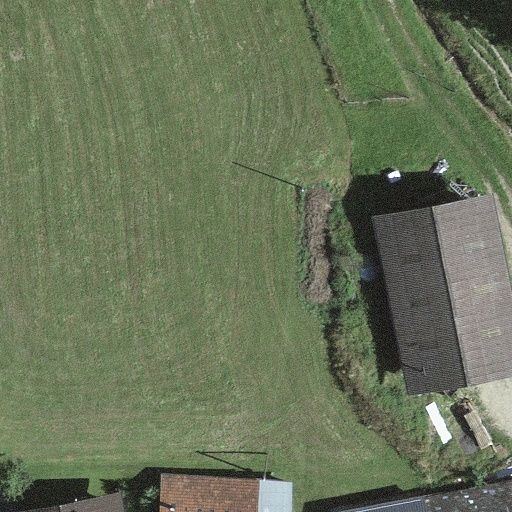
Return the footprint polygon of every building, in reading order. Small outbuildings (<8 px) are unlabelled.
[(349,233),(380,408),(489,389),(458,213),(349,233)] [(252,511),(254,486),(167,480),(164,511),(252,511)] [(511,511),(511,484),(427,500),(429,511),(511,511)] [(36,511),(115,511),(113,499),(36,511)] [(429,511),(427,500),(364,511),(429,511)]
